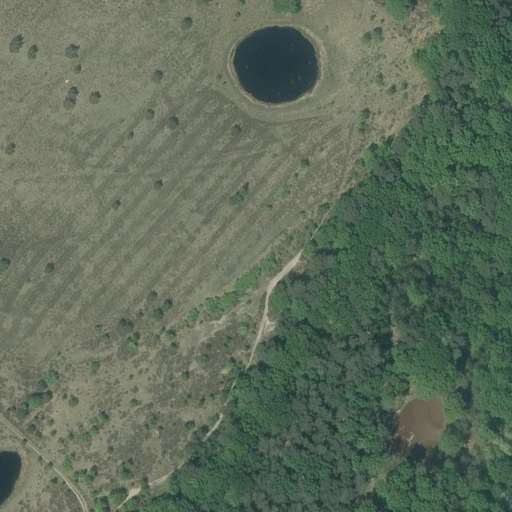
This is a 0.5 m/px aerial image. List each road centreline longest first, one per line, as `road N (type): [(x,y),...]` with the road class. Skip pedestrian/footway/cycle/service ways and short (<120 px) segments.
road 1 (track): [(203,511),(474,48)]
road 2 (track): [(82,511),(69,484),(0,417)]
